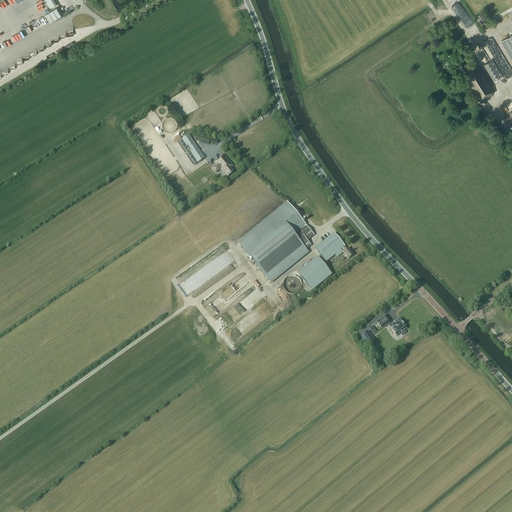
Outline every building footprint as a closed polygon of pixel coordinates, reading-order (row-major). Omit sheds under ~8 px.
[(45,0),(50,8),(57,4),(54,0),(45,0)] [(56,7),(45,14),(50,22),(61,15),(56,7)] [(488,24),(481,13),(477,16),(484,26),(488,24)] [(511,34),(501,41),(511,58),(511,34)] [(484,64),(495,82),(504,76),(493,58),(484,64)] [(491,93),(495,91),(477,63),(468,69),(463,61),(458,64),(466,76),(465,77),(480,101),(487,97),(488,98),(492,96),(491,93)] [(453,104),(458,112),(462,110),(456,102),(453,104)] [(205,158),(189,134),(182,139),(183,141),(187,146),(187,147),(189,151),(190,151),(198,163),(205,158)] [(233,166),(224,155),(215,163),(217,165),(212,169),(216,174),(221,170),(222,171),(223,170),(228,176),(233,172),(230,168),(233,166)] [(308,252),(306,250),(311,246),(307,241),(314,236),(287,202),(237,243),(270,283),(308,252)] [(315,249),(326,262),(342,249),(344,251),(343,252),(348,259),(353,255),(347,248),(346,249),(344,247),(345,247),(334,233),(315,249)] [(382,329),(390,322),(385,316),(377,322),(382,329)] [(402,336),(406,333),(404,331),(406,329),(403,325),(404,325),(402,323),(399,319),(389,327),(397,336),(400,334),(402,336)] [(368,346),(375,341),(368,331),(361,336),(368,346)]
